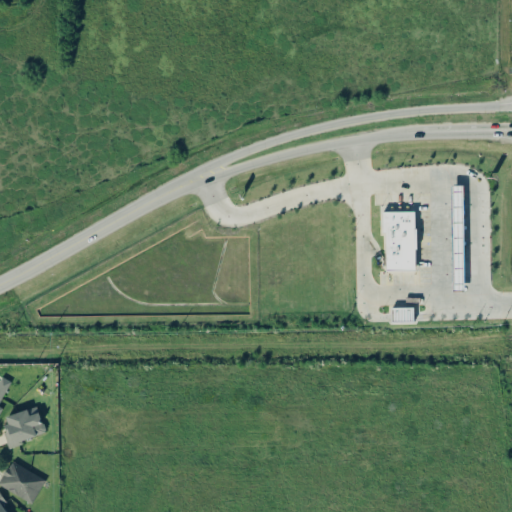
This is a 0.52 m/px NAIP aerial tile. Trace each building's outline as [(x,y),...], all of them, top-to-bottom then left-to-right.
[(451,291),(451,185),(463,185),(464,291),(451,291)] [(385,269),(384,232),(380,232),(380,211),(415,211),(415,269),(385,269)] [(392,322),(391,307),(413,307),(413,322),(392,322)] [(0,402),(10,380),(1,376),(0,378),(0,412),(2,407),(0,406),(0,402)] [(8,444),(45,436),(38,407),(2,415),(8,444)] [(0,487),(34,502),(45,477),(10,461),(0,483),(0,487)]
